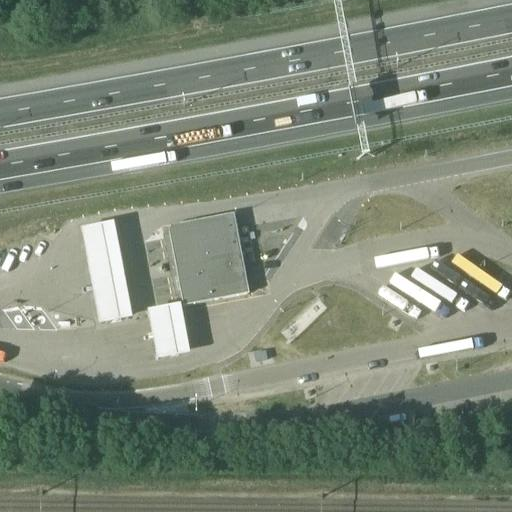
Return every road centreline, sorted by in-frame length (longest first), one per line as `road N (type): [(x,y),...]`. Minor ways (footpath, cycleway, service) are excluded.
road 1 (motorway): [(511,17),(0,113)]
road 2 (motorway): [(0,165),(511,70)]
road 3 (unknown): [(377,257),(469,335)]
